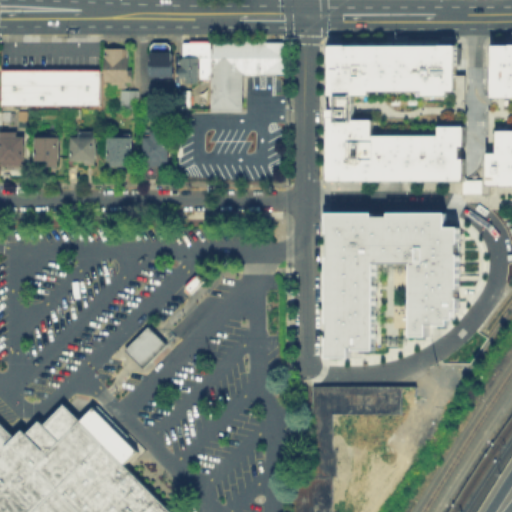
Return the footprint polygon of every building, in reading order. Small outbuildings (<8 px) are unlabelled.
[(329,40),(327,182),(395,183),(462,184),(463,191),(470,191),(484,191),(486,191),(486,184),(511,184),(511,41),(490,41),(455,41),(329,40)] [(183,41),(197,41),(209,41),(210,80),(185,80),(185,75),(178,75),(178,65),(183,65),(183,41)] [(209,41),(280,41),(280,72),(243,72),(243,110),(209,110),(209,104),(210,80),(209,41)] [(102,44),(130,43),(130,80),(111,81),(111,76),(102,76),(102,44)] [(147,43),(169,43),(169,73),(147,73),(147,43)] [(0,67),(96,67),(96,102),(0,102),(0,67)] [(120,88),(120,105),(138,105),(138,88),(120,88)] [(189,104),(189,88),(176,88),(176,104),(189,104)] [(0,128),(20,128),(20,165),(0,165),(0,128)] [(140,132),(166,132),(166,162),(140,162),(140,132)] [(32,133),(56,133),(56,155),(32,155),(32,133)] [(67,133),(92,133),(92,159),(67,159),(67,133)] [(104,133),(129,133),(129,162),(104,162),(104,133)] [(327,211),(328,354),(346,353),(346,346),(373,346),(373,261),(410,261),(410,335),(426,335),(426,323),(447,323),(447,318),(453,318),(453,311),(459,311),(458,225),(445,225),(445,210),(327,211)] [(196,273),(202,279),(190,291),(184,286),(196,273)] [(142,366),(124,348),(148,324),(166,342),(142,366)] [(400,385),(311,384),(310,455),(315,455),(314,465),(328,465),(328,475),(334,475),(335,447),(330,447),(331,412),(400,413),(400,385)] [(0,511),(0,422),(13,436),(22,428),(26,432),(39,420),(43,423),(64,403),(79,419),(92,406),(135,449),(122,462),(171,511),(0,511)]
